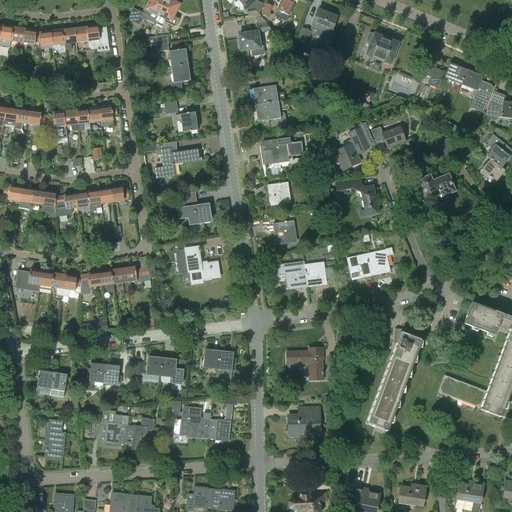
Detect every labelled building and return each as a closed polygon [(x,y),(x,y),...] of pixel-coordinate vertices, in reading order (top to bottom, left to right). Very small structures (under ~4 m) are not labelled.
[(132,9),(127,20),(138,25),(142,18),(154,24),(158,16),(165,0),(149,0),(143,14),(132,9)] [(165,0),(158,16),(165,20),(163,22),(174,28),(178,20),(173,17),(179,5),(172,2),(172,1),(170,0),(165,0)] [(281,0),(274,17),(287,22),(295,2),(296,2),(297,1),(294,0),(281,0)] [(246,9),(247,17),(259,15),(263,4),(257,2),(254,8),(246,9)] [(261,16),(267,18),(272,7),(266,4),(261,16)] [(318,10),(310,30),(316,32),(317,28),(330,33),(334,23),(336,17),(319,11),(319,10),(318,10)] [(243,35),(238,35),(239,43),(238,45),(238,49),(240,49),(241,51),(260,48),(259,40),(263,39),(262,32),(271,31),(267,25),(261,17),(257,18),(258,26),(256,26),(257,33),(252,33),(252,32),(243,34),(243,35)] [(1,26),(0,32),(0,57),(8,58),(11,42),(13,28),(1,26)] [(98,27),(86,28),(89,52),(94,51),(94,50),(96,50),(96,47),(108,46),(106,28),(98,29),(98,27)] [(25,30),(13,28),(11,42),(22,44),(25,30)] [(86,28),(74,29),(76,44),(82,43),(83,52),(89,52),(86,28)] [(74,29),(62,31),(65,51),(72,51),(71,44),(76,44),(74,29)] [(296,42),(306,45),(310,32),(301,29),(296,42)] [(36,31),(25,30),(22,44),(34,45),(35,43),(40,44),(39,36),(36,35),(36,31)] [(62,31),(50,32),(52,46),(52,49),(57,48),(58,49),(59,52),(60,53),(65,53),(65,51),(62,31)] [(50,32),(39,33),(39,36),(40,44),(40,50),(52,49),(52,46),(50,32)] [(367,48),(364,55),(390,65),(398,44),(374,34),(373,35),(369,33),(364,46),(367,48)] [(132,36),(126,50),(144,47),(146,42),(132,36)] [(146,42),(144,47),(155,45),(165,44),(164,36),(148,39),(146,42)] [(167,43),(165,44),(155,45),(156,52),(168,51),(167,43)] [(185,50),(168,52),(171,68),(187,66),(185,50)] [(328,64),(319,91),(332,96),(342,69),(328,64)] [(428,66),(421,83),(436,89),(441,76),(444,77),(444,79),(447,80),(446,84),(452,86),(453,83),(460,85),(466,70),(450,64),(446,73),(428,66)] [(173,83),(170,84),(171,92),(182,91),(181,83),(190,81),(187,66),(171,68),(173,83)] [(466,70),(460,85),(476,92),(477,90),(481,92),(477,101),(473,100),(470,109),(483,114),(493,89),(480,83),(482,77),(466,70)] [(252,90),(254,106),(284,101),(283,93),(276,94),(275,87),(282,86),(280,75),(264,78),(266,88),(252,90)] [(484,116),(511,119),(511,103),(503,102),(504,96),(493,92),(489,104),(484,116)] [(284,101),(254,106),(257,123),(271,121),(272,125),(274,127),(286,125),(284,114),(282,112),(279,112),(279,111),(286,110),(284,101)] [(111,107),(99,109),(101,123),(101,127),(113,126),(112,118),(117,117),(116,109),(111,109),(111,107)] [(4,122),(3,124),(15,126),(18,109),(6,108),(4,122)] [(17,135),(26,136),(30,111),(18,109),(15,126),(15,130),(17,130),(17,135)] [(99,109),(87,110),(89,124),(101,123),(99,109)] [(76,111),(78,131),(78,132),(84,131),(85,124),(89,124),(87,110),(76,111)] [(30,111),(26,136),(35,137),(36,133),(38,133),(40,123),(44,124),(46,116),(41,115),(41,113),(30,111)] [(64,112),(65,127),(71,126),(72,132),(78,131),(76,111),(64,112)] [(54,128),(65,127),(64,112),(52,114),(52,116),(47,117),(48,125),(53,124),(54,128)] [(175,116),(175,121),(180,121),(182,133),(197,131),(195,113),(175,116)] [(343,148),(337,151),(345,169),(359,163),(355,154),(375,146),(365,122),(357,126),(358,128),(349,132),(352,139),(342,144),(343,148)] [(454,125),(451,131),(456,134),(459,128),(454,125)] [(384,140),(387,149),(405,142),(399,127),(382,133),(380,128),(371,131),(375,143),(384,140)] [(493,148),(486,156),(490,159),(501,168),(510,157),(501,151),(505,146),(492,135),(486,142),(493,148)] [(436,144),(440,154),(444,153),(445,158),(453,155),(447,140),(436,144)] [(278,144),(261,146),(263,164),(280,162),(279,155),(287,154),(288,156),(303,153),(301,142),(278,146),(278,144)] [(163,168),(155,170),(156,179),(175,176),(174,166),(174,165),(202,160),(200,150),(177,153),(176,148),(156,151),(157,156),(161,156),(163,168)] [(75,159),(73,162),(73,167),(82,166),(81,159),(75,159)] [(490,159),(489,160),(481,171),(495,183),(504,171),(501,168),(490,159)] [(458,174),(468,187),(473,183),(464,170),(458,174)] [(422,193),(421,194),(420,197),(422,203),(425,203),(435,200),(437,203),(440,205),(443,204),(445,203),(446,201),(446,198),(446,195),(454,192),(448,175),(431,181),(431,180),(429,176),(418,181),(422,193)] [(350,181),(335,185),(336,192),(352,189),(361,195),(365,217),(378,214),(372,187),(366,188),(362,186),(360,180),(350,182),(350,181)] [(267,186),(269,206),(291,202),(288,183),(267,186)] [(7,201),(19,202),(21,188),(9,187),(9,189),(4,188),(3,196),(8,197),(7,201)] [(30,210),(31,204),(33,190),(21,188),(19,202),(18,208),(30,210)] [(122,188),(110,189),(112,203),(124,202),(124,200),(129,199),(127,189),(122,190),(122,188)] [(110,189),(98,191),(101,205),(112,203),(110,189)] [(31,204),(43,206),(45,192),(33,190),(31,204)] [(98,191),(87,193),(90,213),(96,212),(96,209),(101,209),(101,205),(98,191)] [(45,192),(43,206),(42,212),(55,214),(55,208),(56,198),(57,194),(45,192)] [(87,193),(75,195),(77,209),(78,212),(83,211),(83,214),(90,213),(87,193)] [(202,220),(203,223),(211,222),(208,205),(196,207),(194,194),(175,197),(178,219),(188,217),(189,222),(202,220)] [(72,209),(77,209),(75,195),(63,196),(63,197),(56,198),(55,208),(55,214),(56,217),(71,215),(72,209)] [(272,224),(275,244),(296,241),(293,221),(272,224)] [(201,280),(219,277),(217,262),(200,265),(198,248),(200,248),(199,240),(177,243),(178,251),(185,250),(188,272),(190,272),(192,284),(202,283),(201,280)] [(83,248),(75,249),(76,257),(84,256),(83,248)] [(385,251),(365,255),(370,275),(389,271),(385,251)] [(370,275),(365,255),(346,259),(351,279),(370,275)] [(303,262),(273,265),(276,285),(286,284),(287,289),(306,286),(304,265),(303,262)] [(323,263),(304,265),(306,286),(326,284),(323,263)] [(134,267),(123,269),(125,283),(136,281),(137,283),(150,281),(149,275),(148,268),(135,270),(134,267)] [(123,269),(111,271),(113,285),(125,283),(123,269)] [(17,271),(16,282),(23,283),(23,282),(28,283),(28,284),(39,286),(41,272),(30,270),(29,273),(17,271)] [(111,271),(99,273),(101,287),(103,300),(115,298),(113,285),(111,271)] [(39,286),(51,288),(53,274),(41,272),(39,286)] [(83,281),(81,281),(80,294),(86,295),(88,294),(89,293),(90,291),(89,288),(101,287),(99,273),(87,274),(88,277),(83,278),(83,281)] [(55,300),(61,301),(65,276),(53,274),(51,288),(53,288),(51,296),(55,297),(55,300)] [(65,276),(61,301),(68,302),(69,291),(75,291),(74,293),(80,294),(81,281),(77,280),(77,278),(65,276)] [(511,318),(471,303),(463,324),(504,339),(489,377),(486,386),(484,391),(444,376),(437,393),(477,408),(477,410),(499,418),(500,417),(511,421),(511,401),(507,399),(508,395),(511,389),(511,385),(511,318)] [(95,324),(88,325),(88,333),(96,332),(95,324)] [(395,344),(396,344),(365,424),(386,432),(399,398),(414,359),(421,341),(400,333),(395,344)] [(205,351),(203,368),(217,370),(219,350),(213,349),(212,351),(205,351)] [(309,352),(286,353),(286,364),(309,364),(309,381),(322,381),(321,360),(323,360),(323,349),(309,349),(309,352)] [(217,370),(216,379),(230,380),(233,354),(225,353),(225,351),(219,350),(217,370)] [(146,375),(160,377),(162,357),(155,356),(155,358),(148,357),(146,375)] [(327,356),(328,377),(337,376),(336,356),(327,356)] [(162,357),(160,377),(172,378),(171,384),(181,385),(183,370),(175,369),(176,360),(168,360),(168,358),(162,357)] [(86,373),(84,390),(102,392),(103,384),(105,364),(99,363),(98,365),(91,364),(90,373),(86,373)] [(133,363),(132,375),(139,376),(141,364),(133,363)] [(105,364),(103,384),(121,385),(122,377),(118,377),(119,367),(111,367),(112,365),(105,364)] [(125,366),(123,377),(131,378),(133,367),(125,366)] [(36,394),(49,396),(53,373),(36,370),(34,379),(38,380),(37,388),(36,394)] [(53,373),(49,396),(63,398),(64,392),(67,375),(53,373)] [(210,420),(208,440),(215,440),(215,441),(228,442),(229,434),(230,422),(231,422),(233,406),(237,406),(237,400),(220,398),(220,404),(226,405),(224,422),(217,421),(210,420)] [(288,416),(288,434),(300,434),(319,433),(318,407),(303,408),(303,416),(288,416)] [(185,408),(184,420),(190,421),(188,438),(202,439),(208,440),(210,420),(204,419),(191,418),(192,409),(185,408)] [(119,445),(125,445),(127,426),(128,417),(109,415),(109,411),(103,411),(101,426),(107,427),(105,443),(119,445)] [(127,426),(125,445),(131,446),(131,450),(140,451),(140,447),(146,448),(145,447),(147,431),(153,432),(154,420),(141,418),(140,427),(134,427),(127,426)] [(47,441),(45,458),(61,460),(64,434),(61,434),(63,422),(48,420),(47,432),(46,432),(45,441),(47,441)] [(511,482),(505,482),(503,497),(511,498),(511,482)] [(458,484),(455,505),(472,507),(471,511),(478,511),(483,484),(476,483),(475,487),(458,484)] [(415,505),(422,507),(426,487),(418,486),(417,490),(400,487),(398,502),(415,505)] [(187,495),(185,510),(192,511),(192,507),(206,509),(206,508),(212,509),(214,490),(207,489),(194,487),(193,495),(187,495)] [(351,509),(367,511),(375,511),(378,502),(379,502),(379,499),(378,499),(379,495),(361,491),(362,489),(355,488),(351,509)] [(214,490),(212,509),(218,510),(227,511),(233,511),(232,511),(235,511),(237,511),(238,511),(240,501),(233,500),(234,492),(220,490),(214,490)] [(298,495),(298,496),(294,496),(294,500),(289,502),(289,508),(294,510),(294,511),(319,511),(319,501),(326,501),(326,493),(309,494),(309,492),(300,493),(300,495),(298,495)] [(129,511),(131,496),(124,495),(111,493),(108,511),(129,511)] [(55,511),(71,511),(73,497),(55,495),(54,504),(56,504),(55,511)] [(129,511),(158,511),(159,510),(150,508),(151,498),(137,496),(131,496),(129,511)]
